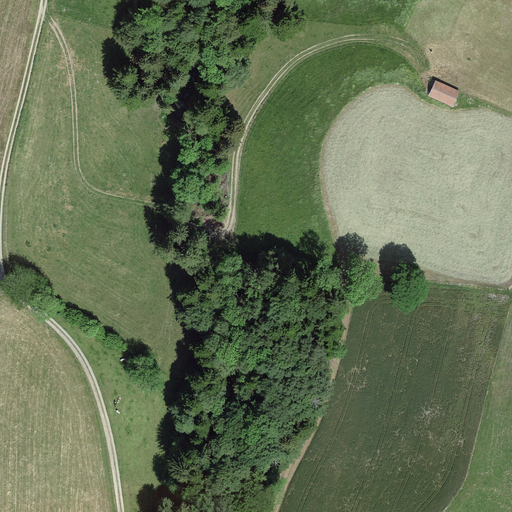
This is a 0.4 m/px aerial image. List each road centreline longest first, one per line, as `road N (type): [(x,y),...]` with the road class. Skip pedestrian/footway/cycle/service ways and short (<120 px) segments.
road 1 (track): [(120,511),(109,434),(82,357),(7,286),(0,265)]
road 2 (track): [(0,196),(44,0)]
